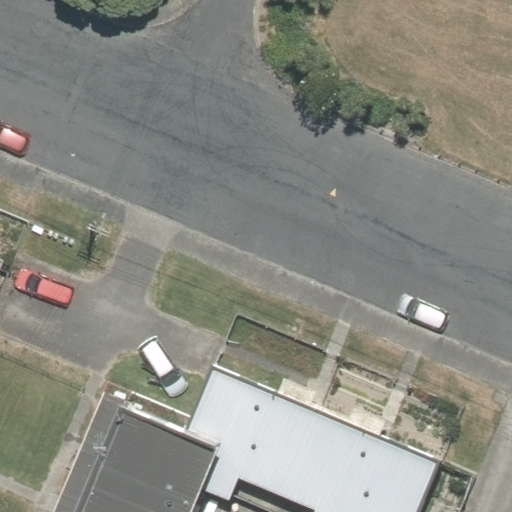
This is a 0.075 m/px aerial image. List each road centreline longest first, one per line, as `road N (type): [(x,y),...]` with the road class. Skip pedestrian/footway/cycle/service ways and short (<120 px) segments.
road 1 (residential): [(169,129),(511,277)]
road 2 (residential): [(0,60),(169,129)]
road 3 (residential): [(169,129),(220,0)]
